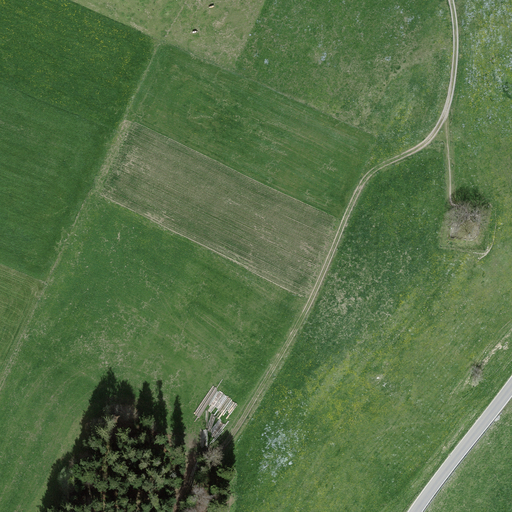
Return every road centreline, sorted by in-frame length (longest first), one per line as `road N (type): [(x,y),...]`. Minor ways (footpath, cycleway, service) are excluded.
road 1 (track): [(446,111),(428,140),(368,174),(295,329),(183,489),(177,511)]
road 2 (tertiary): [(415,511),(511,386)]
